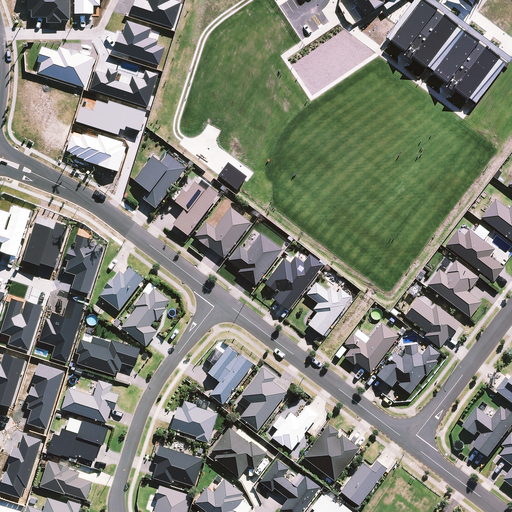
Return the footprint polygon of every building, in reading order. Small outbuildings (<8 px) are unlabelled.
[(354,0),(365,15),(364,16),(365,17),(384,4),(384,3),(387,0),(388,0),(389,1),(390,0),(354,0)] [(391,42),(422,0),(390,0),(389,1),(388,0),(387,0),(384,3),(384,4),(365,17),(391,42)] [(438,11),(423,0),(422,0),(391,42),(405,53),(404,55),(411,60),(413,57),(427,68),(428,67),(433,72),(432,73),(447,85),(446,87),(452,92),(454,90),(468,101),(500,58),(465,31),(463,33),(457,28),(459,27),(445,16),(443,17),(437,12),(438,11)] [(144,197),(155,206),(183,169),(187,172),(192,166),(180,156),(178,159),(167,151),(161,160),(153,155),(136,178),(150,189),(144,197)] [(197,176),(186,190),(183,188),(175,199),(185,206),(174,222),(188,233),(219,193),(197,176)] [(511,205),(509,210),(495,199),(481,218),(511,241),(511,205)] [(251,221),(231,207),(216,227),(207,221),(196,235),(224,256),(251,221)] [(473,233),(483,240),(490,233),(479,225),(473,233)] [(469,229),(464,236),(458,231),(446,246),(493,282),(504,268),(503,267),(489,256),(495,249),(483,240),(473,233),(469,229)] [(281,248),(261,233),(248,251),(240,245),(230,259),(243,268),(241,271),(257,283),(280,253),(281,248)] [(304,263),(289,252),(266,283),(279,292),(276,296),(289,306),(322,262),(311,254),(304,263)] [(479,278),(456,260),(446,272),(448,273),(447,275),(439,269),(427,285),(471,318),(482,302),(467,291),(469,288),(470,289),(479,278)] [(144,276),(130,266),(124,274),(118,269),(100,293),(119,308),(144,276)] [(323,333),(352,296),(340,287),(337,292),(328,285),(326,288),(317,281),(308,293),(319,301),(314,308),(318,311),(309,322),(323,333)] [(156,317),(158,318),(167,306),(165,305),(170,298),(155,286),(149,294),(145,291),(135,304),(137,305),(122,325),(147,344),(157,329),(150,324),(156,317)] [(432,310),(418,299),(405,316),(427,333),(425,336),(440,348),(448,337),(450,338),(461,324),(437,305),(432,310)] [(399,336),(382,323),(366,344),(353,334),(345,345),(350,349),(344,357),(354,364),(356,362),(371,373),(399,336)] [(141,348),(113,338),(110,347),(82,338),(78,350),(82,351),(79,361),(119,374),(123,360),(135,364),(141,348)] [(252,361),(229,344),(210,371),(221,379),(211,393),(224,402),(252,361)] [(405,346),(405,353),(402,358),(394,352),(385,364),(386,364),(377,375),(392,386),(397,380),(400,382),(398,384),(410,393),(425,374),(427,376),(438,361),(436,360),(440,354),(429,345),(421,355),(418,352),(417,345),(405,346)] [(274,376),(262,367),(243,393),(253,401),(241,416),(258,428),(287,391),(271,379),(274,376)] [(511,378),(511,380),(507,377),(496,391),(511,403),(511,378)] [(112,383),(100,379),(95,394),(69,386),(63,406),(107,420),(111,407),(114,407),(118,393),(110,390),(112,383)] [(218,412),(181,400),(172,426),(197,434),(196,436),(209,440),(218,412)] [(318,415),(307,406),(298,417),(291,411),(285,418),(281,414),(273,424),(278,428),(272,435),(283,444),(284,442),(292,448),(305,433),(304,432),(318,415)] [(506,411),(501,407),(492,419),(477,408),(462,426),(475,436),(478,431),(482,434),(473,446),(488,458),(511,425),(511,412),(507,409),(506,411)] [(62,426),(60,433),(55,431),(50,449),(76,456),(77,452),(95,458),(100,440),(104,442),(109,425),(70,414),(66,427),(62,426)] [(359,447),(328,424),(304,456),(335,479),(359,447)] [(250,442),(229,426),(212,449),(219,454),(216,458),(240,476),(248,465),(254,469),(267,452),(251,440),(250,442)] [(511,434),(502,446),(506,448),(500,456),(511,465),(511,469),(504,480),(511,486),(511,434)] [(203,457),(160,444),(155,460),(159,461),(154,477),(172,483),(173,478),(195,485),(203,457)] [(290,463),(279,455),(261,479),(288,498),(280,509),(283,511),(301,511),(321,485),(306,474),(297,486),(282,475),(290,463)] [(69,465),(49,459),(42,484),(86,498),(92,480),(76,475),(77,470),(68,468),(69,465)] [(387,467),(376,460),(371,467),(363,461),(342,489),(359,503),(387,467)] [(241,501),(244,497),(240,495),(243,492),(225,478),(214,492),(207,487),(197,501),(211,511),(239,511),(237,510),(242,502),(241,501)] [(187,511),(192,496),(160,486),(156,499),(158,499),(155,511),(154,510),(153,511),(187,511)] [(352,511),(354,511),(325,488),(307,511),(352,511)] [(77,511),(80,504),(49,494),(44,509),(28,504),(25,511),(77,511)]
